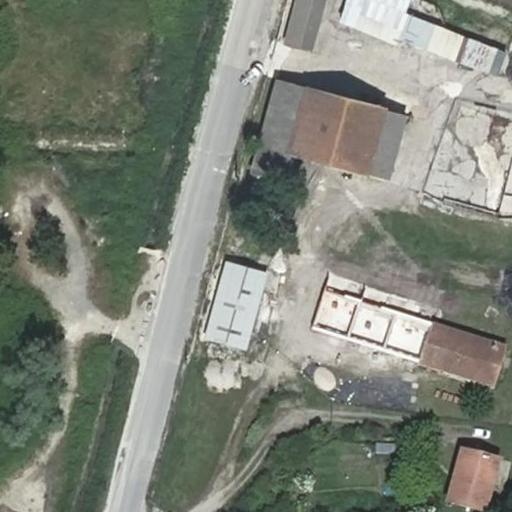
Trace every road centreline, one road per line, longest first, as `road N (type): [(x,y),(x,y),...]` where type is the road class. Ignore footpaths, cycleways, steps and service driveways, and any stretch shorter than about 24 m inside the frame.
road 1 (unclassified): [(247,0),(122,511)]
road 2 (track): [(164,338),(93,328),(39,475),(0,503)]
